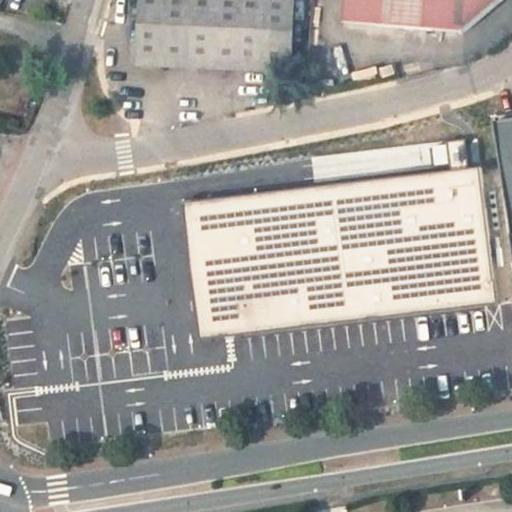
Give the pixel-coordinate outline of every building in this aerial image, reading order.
[(141,0),(137,72),(195,73),(199,0),(141,0)] [(199,0),(195,73),(294,77),(297,0),(199,0)] [(345,0),(343,25),(464,36),(507,0),(345,0)] [(511,125),(499,127),(511,222),(511,125)] [(481,170),(187,205),(203,337),(496,302),(481,170)]
